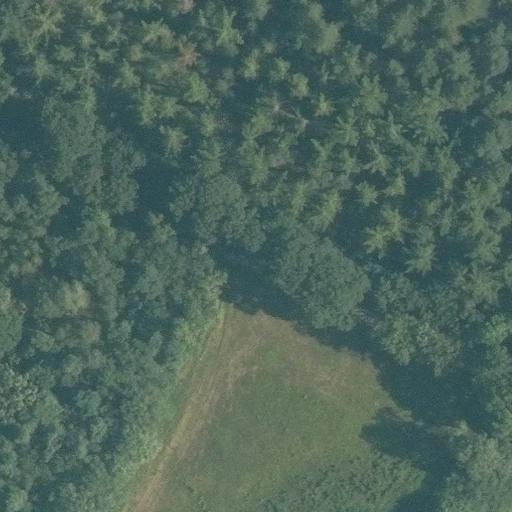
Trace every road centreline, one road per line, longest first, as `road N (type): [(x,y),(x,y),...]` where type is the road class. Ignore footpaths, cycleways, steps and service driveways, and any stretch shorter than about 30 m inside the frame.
road 1 (track): [(511,386),(88,182),(0,131)]
road 2 (track): [(236,253),(184,343),(0,371)]
road 3 (track): [(184,343),(131,511)]
